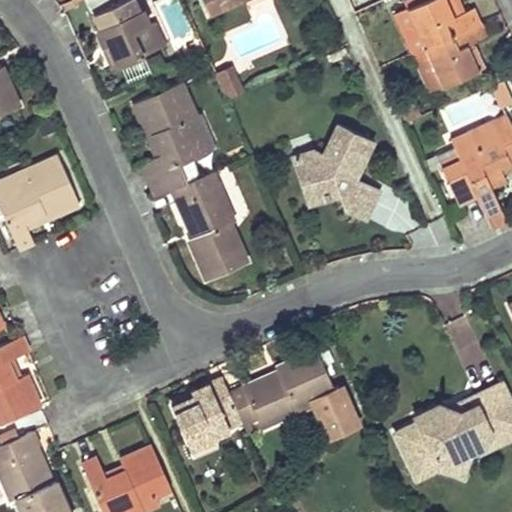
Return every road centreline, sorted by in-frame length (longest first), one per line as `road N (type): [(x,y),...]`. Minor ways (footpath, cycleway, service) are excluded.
road 1 (residential): [(9,0),(51,52),(165,303),(191,323),(224,330),(340,284),(470,263),(511,241)]
road 2 (unknown): [(470,263),(341,0)]
